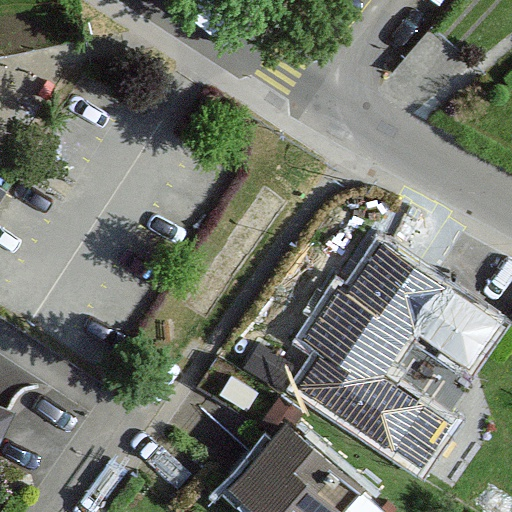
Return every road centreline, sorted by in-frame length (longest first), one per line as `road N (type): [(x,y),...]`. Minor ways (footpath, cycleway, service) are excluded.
road 1 (residential): [(321,97),(511,204)]
road 2 (residential): [(169,0),(321,97)]
road 3 (residential): [(321,97),(405,0)]
